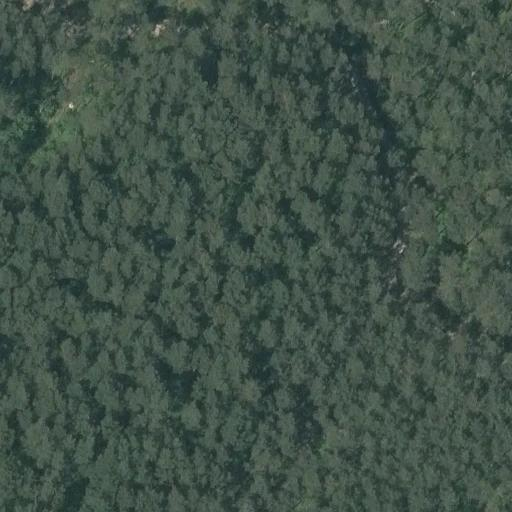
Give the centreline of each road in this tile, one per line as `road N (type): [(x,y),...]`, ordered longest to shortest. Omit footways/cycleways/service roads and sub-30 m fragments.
road 1 (track): [(45,0),(53,18),(85,33),(281,34),(341,58),(396,172),(405,214),(383,293)]
road 2 (track): [(383,293),(271,511)]
road 3 (track): [(383,293),(511,371)]
